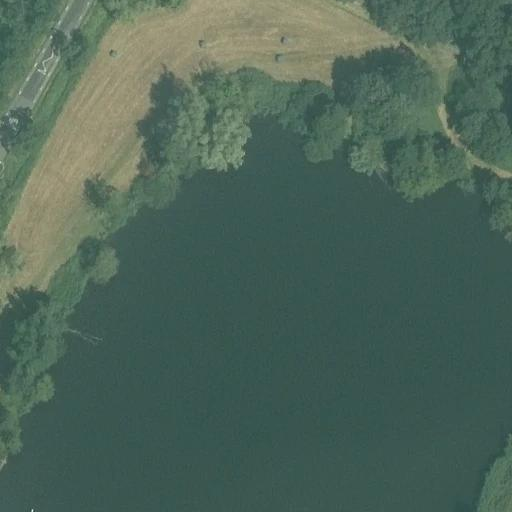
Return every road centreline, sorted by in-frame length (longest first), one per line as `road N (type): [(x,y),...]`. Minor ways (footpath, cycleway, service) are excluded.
road 1 (track): [(338,0),(511,73)]
road 2 (unclassified): [(0,147),(82,0)]
